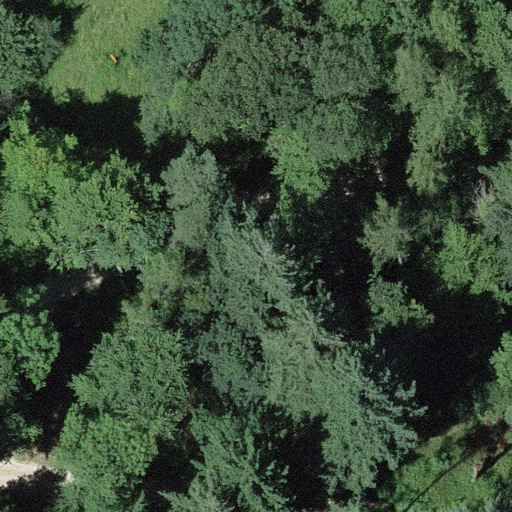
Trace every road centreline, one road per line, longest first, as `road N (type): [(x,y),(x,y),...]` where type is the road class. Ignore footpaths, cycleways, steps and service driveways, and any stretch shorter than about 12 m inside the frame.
road 1 (track): [(0,345),(169,240),(245,208),(324,188),(511,164)]
road 2 (track): [(0,462),(294,511)]
